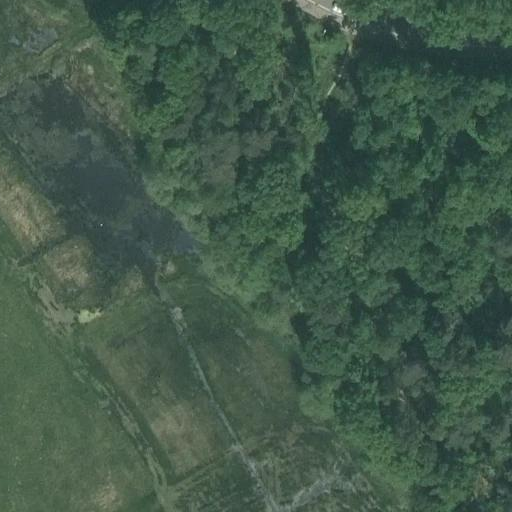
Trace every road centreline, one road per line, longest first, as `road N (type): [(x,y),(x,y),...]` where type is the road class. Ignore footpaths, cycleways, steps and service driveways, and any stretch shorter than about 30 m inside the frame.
road 1 (track): [(440,511),(420,433),(384,373),(378,332),(315,157),(318,119),(351,27)]
road 2 (secondary): [(511,36),(422,30),(334,0)]
